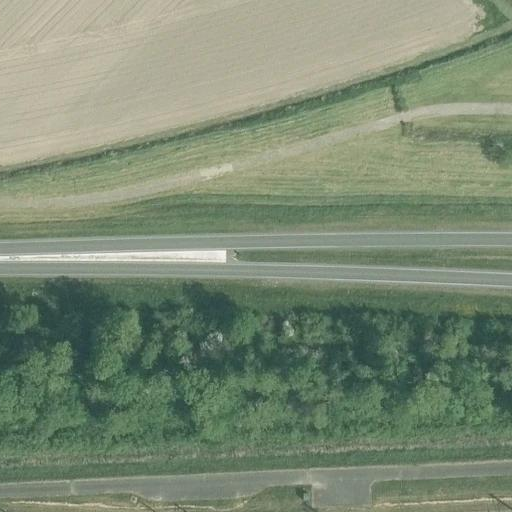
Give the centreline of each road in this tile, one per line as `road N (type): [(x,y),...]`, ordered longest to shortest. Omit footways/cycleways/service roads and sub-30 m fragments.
road 1 (trunk): [(0,271),(511,282)]
road 2 (trunk): [(511,241),(0,249)]
